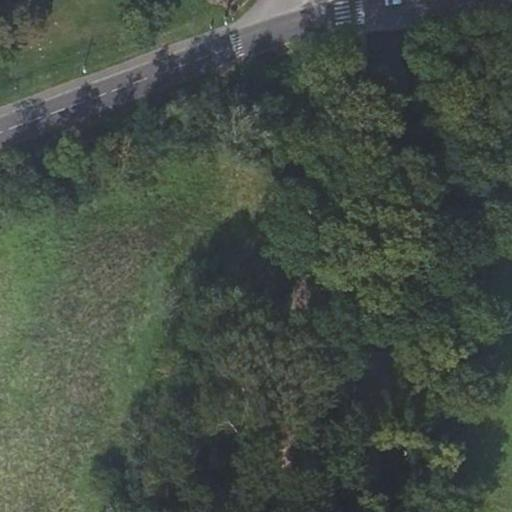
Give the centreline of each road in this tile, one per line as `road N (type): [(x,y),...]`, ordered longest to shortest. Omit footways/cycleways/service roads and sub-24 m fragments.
road 1 (secondary): [(0,129),(290,21),(359,7)]
road 2 (secondary): [(499,0),(359,7)]
